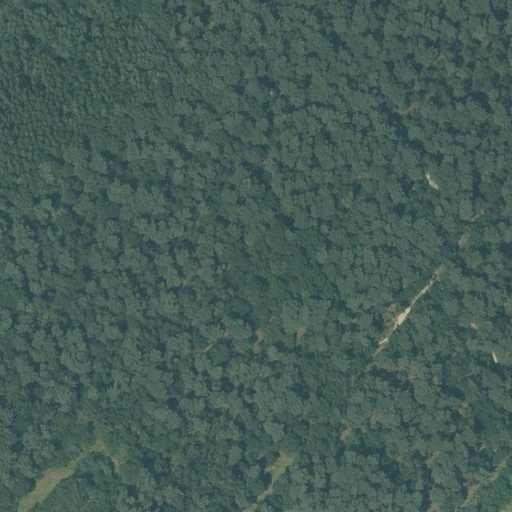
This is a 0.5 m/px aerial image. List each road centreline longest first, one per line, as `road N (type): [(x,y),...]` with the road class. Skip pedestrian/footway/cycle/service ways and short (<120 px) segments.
road 1 (track): [(250,511),(372,357)]
road 2 (track): [(415,302),(511,181)]
